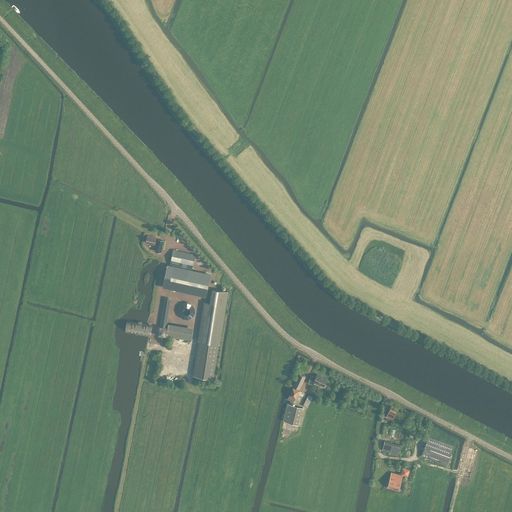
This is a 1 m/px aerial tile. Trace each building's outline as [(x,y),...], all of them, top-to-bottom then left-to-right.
[(146,242),(155,244),(156,237),(147,235),(146,242)] [(161,252),(164,240),(157,239),(155,251),(161,252)] [(195,255),(173,250),(170,265),(192,270),(195,255)] [(211,274),(167,265),(161,288),(205,298),(211,274)] [(227,291),(213,288),(211,302),(204,301),(198,341),(199,341),(193,376),(212,379),(218,344),(219,344),(227,291)] [(164,298),(160,327),(166,328),(167,324),(165,323),(169,298),(164,298)] [(180,318),(195,317),(194,302),(179,303),(180,318)] [(126,315),(124,324),(147,327),(150,335),(152,325),(147,325),(147,316),(137,315),(126,313),(126,315)] [(193,331),(168,327),(166,336),(191,340),(193,331)] [(299,374),(293,386),(299,389),(305,377),(302,375),(299,374)] [(311,376),(308,382),(314,385),(315,383),(324,387),(327,379),(317,374),(315,377),(311,376)] [(299,389),(293,386),(287,399),(293,402),(299,389)] [(313,397),(308,394),(303,405),(307,408),(313,397)] [(283,421),(298,425),(302,407),(287,403),(283,421)] [(404,440),(408,428),(392,422),(392,420),(393,420),(398,410),(391,406),(390,409),(386,417),(382,428),(383,428),(381,435),(386,436),(386,434),(398,438),(404,440)] [(446,465),(453,446),(428,437),(421,456),(446,465)] [(398,456),(400,445),(384,441),(382,452),(398,456)] [(408,476),(409,469),(402,467),(401,474),(408,476)] [(399,489),(400,485),(402,475),(402,477),(394,475),(394,473),(391,473),(388,486),(399,489)]
